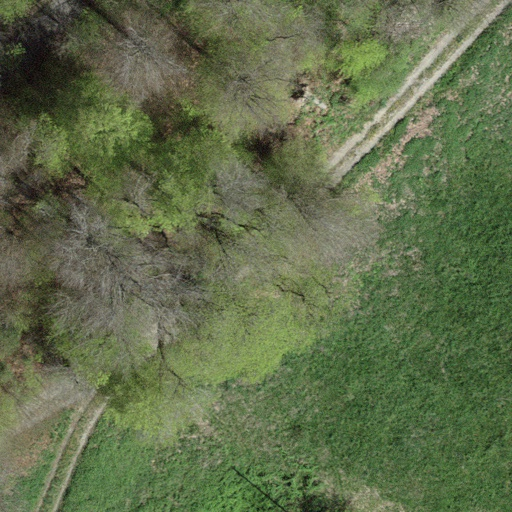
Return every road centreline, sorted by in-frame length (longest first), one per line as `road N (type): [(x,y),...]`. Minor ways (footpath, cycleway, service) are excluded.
road 1 (track): [(0,432),(112,375),(511,0)]
road 2 (residential): [(0,102),(111,0)]
road 3 (track): [(56,511),(112,375)]
